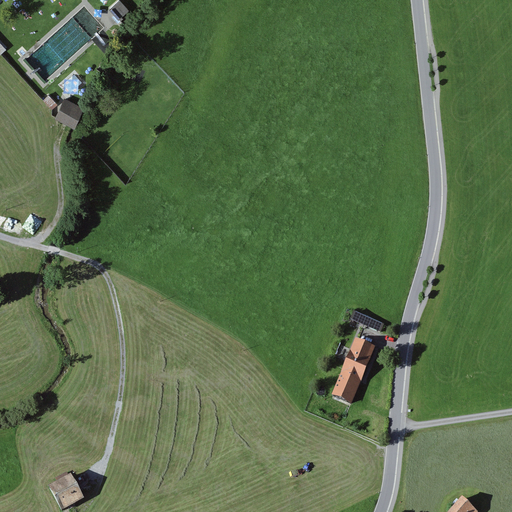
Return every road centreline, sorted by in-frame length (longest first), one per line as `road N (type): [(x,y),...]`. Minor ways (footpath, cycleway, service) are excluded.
road 1 (unclassified): [(418,0),(436,188),(404,335),(381,511)]
road 2 (track): [(99,491),(121,400),(116,299),(99,265),(0,235)]
